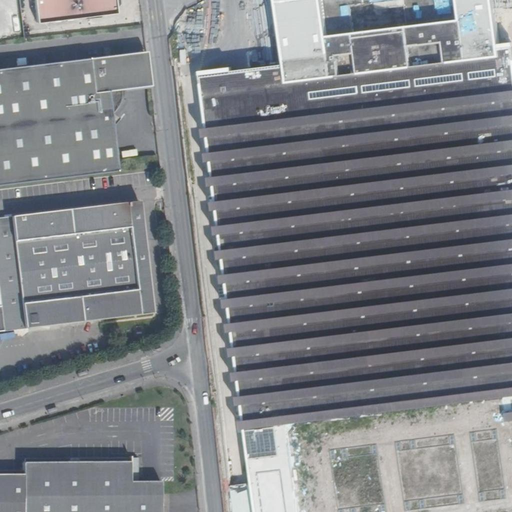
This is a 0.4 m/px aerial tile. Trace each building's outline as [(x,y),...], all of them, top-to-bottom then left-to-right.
[(18,0),(22,25),(36,24),(33,0),(18,0)] [(33,0),(36,24),(117,13),(114,0),(33,0)] [(496,45),(491,0),(271,0),(280,64),(200,74),(212,172),(243,434),(511,402),(511,397),(508,365),(511,364),(511,54),(510,43),(496,45)] [(201,36),(212,36),(212,16),(201,16),(201,36)] [(151,89),(146,54),(116,58),(120,92),(151,89)] [(0,187),(117,174),(114,147),(97,133),(110,117),(117,109),(118,108),(119,106),(120,104),(120,101),(121,99),(121,97),(121,95),(120,92),(116,58),(0,71),(0,187)] [(114,147),(110,117),(97,133),(114,147)] [(0,219),(0,274),(7,333),(152,316),(146,265),(146,262),(144,252),(139,203),(83,209),(0,219)] [(511,511),(511,449),(511,450),(508,425),(317,448),(324,511),(295,511),(296,511),(293,511),(286,511),(282,480),(227,486),(229,511),(511,511)] [(126,481),(126,461),(20,462),(20,474),(0,474),(0,511),(158,511),(158,481),(126,481)]
